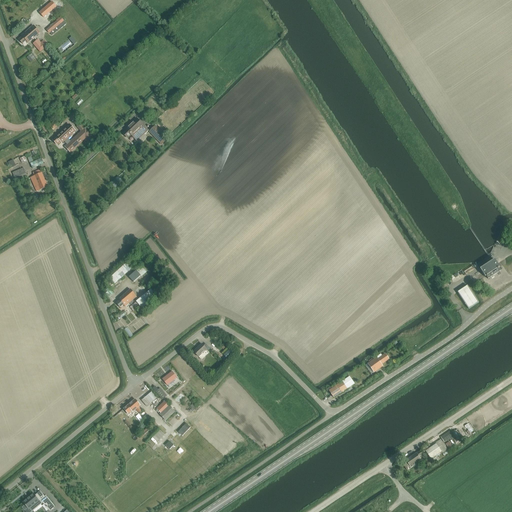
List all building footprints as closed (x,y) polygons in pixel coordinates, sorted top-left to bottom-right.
[(45,9),(40,13),(39,14),(43,19),(55,9),(50,5),(45,9)] [(55,28),(58,26),(61,29),(66,24),(61,18),(58,21),(53,25),(55,28)] [(34,27),(19,40),(23,45),(27,41),(28,43),(40,33),(34,27)] [(48,45),(44,41),(44,40),(41,43),(38,40),(33,44),(40,53),(49,46),(48,45)] [(142,132),(145,129),(137,120),(126,130),(127,130),(123,134),(127,138),(131,134),(132,136),(139,129),(142,132)] [(53,131),(58,127),(57,125),(53,121),(49,126),(52,129),(53,131)] [(76,127),(81,132),(65,147),(70,153),(85,139),(89,143),(94,138),(86,128),(81,123),(76,127)] [(62,143),(63,144),(67,140),(68,140),(67,139),(75,131),(69,125),(53,141),(57,145),(60,142),(62,143)] [(162,144),(167,139),(155,127),(150,132),(162,144)] [(81,158),(87,152),(84,149),(78,155),(81,158)] [(31,163),(33,169),(45,164),(42,159),(31,163)] [(27,176),(25,171),(23,168),(12,173),(14,176),(16,181),(27,176)] [(48,187),(40,170),(33,173),(34,176),(31,178),(37,192),(48,187)] [(119,177),(110,184),(115,189),(122,184),(123,185),(125,184),(119,177)] [(480,269),(482,272),(485,277),(486,276),(488,279),(501,271),(498,268),(500,267),(494,260),(480,269)] [(133,272),(131,270),(132,269),(126,263),(109,278),(115,284),(127,274),(129,276),(133,272)] [(137,271),(141,277),(147,272),(142,267),(137,271)] [(130,278),(134,283),(140,278),(135,273),(130,278)] [(152,289),(156,285),(148,276),(143,280),(152,289)] [(115,285),(110,280),(107,283),(111,288),(115,285)] [(478,303),(467,286),(457,292),(468,309),(478,303)] [(105,289),(111,296),(114,294),(108,287),(105,289)] [(133,304),(131,301),(137,297),(130,290),(119,299),(120,300),(116,303),(120,308),(124,305),(125,307),(129,303),(131,305),(133,304)] [(136,302),(143,310),(157,297),(151,290),(136,302)] [(130,307),(133,311),(139,306),(136,303),(130,307)] [(125,311),(118,317),(120,320),(127,314),(125,311)] [(125,329),(130,338),(134,336),(128,327),(125,329)] [(208,351),(210,349),(206,344),(203,346),(202,344),(194,352),(198,357),(207,350),(208,351)] [(228,360),(234,354),(230,349),(223,355),(228,360)] [(367,362),(374,371),(382,365),(380,363),(388,358),(385,354),(377,359),(375,357),(367,362)] [(172,372),(162,379),(167,386),(177,378),(172,372)] [(342,382),(329,391),(332,396),(333,398),(347,389),(343,384),(342,382)] [(158,390),(156,392),(162,400),(165,398),(158,390)] [(147,407),(157,398),(152,392),(141,401),(147,407)] [(139,413),(141,411),(138,408),(141,406),(135,400),(124,409),(128,414),(132,411),(133,413),(136,410),(139,413)] [(165,402),(157,410),(161,413),(168,406),(165,402)] [(165,421),(175,412),(169,406),(168,406),(161,413),(159,415),(165,421)] [(150,426),(154,422),(144,411),(140,415),(150,426)] [(186,425),(178,433),(182,437),(191,429),(186,425)] [(451,430),(441,437),(444,442),(450,438),(452,440),(456,437),(451,430)] [(436,444),(425,451),(431,459),(441,452),(442,453),(447,449),(441,439),(435,443),(436,444)] [(169,443),(165,447),(169,451),(173,447),(169,443)] [(406,460),(407,462),(411,468),(416,465),(417,466),(419,465),(418,464),(421,461),(419,458),(423,455),(420,451),(406,460)] [(25,505),(22,508),(24,511),(25,511),(31,511),(32,511),(43,503),(44,505),(47,508),(50,511),(53,508),(55,507),(49,500),(46,496),(45,497),(42,494),(40,492),(39,493),(35,496),(34,494),(33,494),(34,494),(28,499),(23,502),(23,503),(25,505)]
